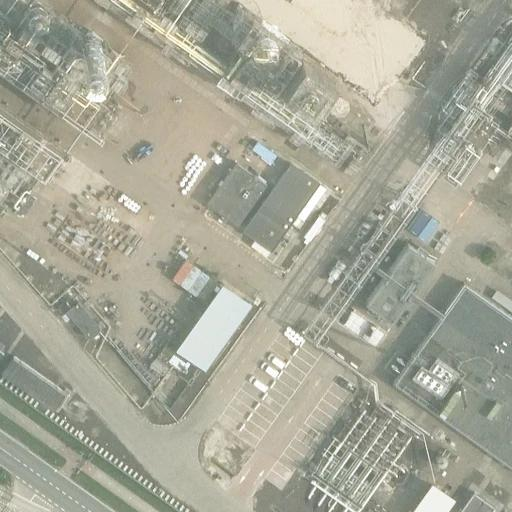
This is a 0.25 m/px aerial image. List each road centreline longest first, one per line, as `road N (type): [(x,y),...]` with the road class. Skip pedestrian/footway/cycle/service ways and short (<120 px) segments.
road 1 (unknown): [(511,476),(403,393),(371,353)]
road 2 (unknown): [(477,218),(371,353)]
